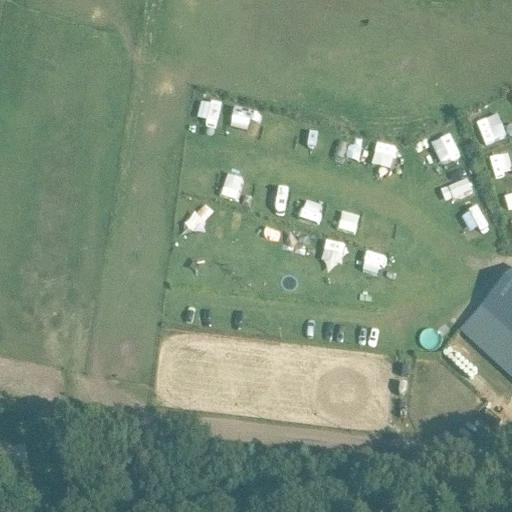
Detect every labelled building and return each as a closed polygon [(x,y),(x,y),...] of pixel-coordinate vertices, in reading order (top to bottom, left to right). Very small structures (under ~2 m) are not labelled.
[(214,118),(218,100),(200,96),(196,115),(214,118)] [(480,119),(485,142),(507,138),(501,114),(480,119)] [(440,134),(420,142),(428,164),(449,155),(440,134)] [(396,172),(396,145),(379,145),(378,172),(396,172)] [(499,177),(511,172),(511,153),(493,161),(499,177)] [(203,190),(204,172),(184,171),(183,189),(203,190)] [(444,180),(448,197),(470,192),(466,174),(444,180)] [(225,177),(225,196),(249,197),(249,177),(225,177)] [(315,221),(321,197),(305,192),(299,216),(315,221)] [(258,210),(274,212),(275,202),(259,200),(258,210)] [(351,226),(356,205),(340,202),(335,223),(351,226)] [(220,228),(241,235),(246,216),(225,210),(220,228)] [(479,212),(459,217),(464,237),(485,232),(479,212)] [(273,224),(269,243),(285,247),(290,228),(273,224)] [(357,248),(351,268),(372,274),(378,254),(357,248)] [(511,275),(460,332),(511,379),(511,275)] [(0,467),(13,465),(9,443),(0,444),(0,467)]
